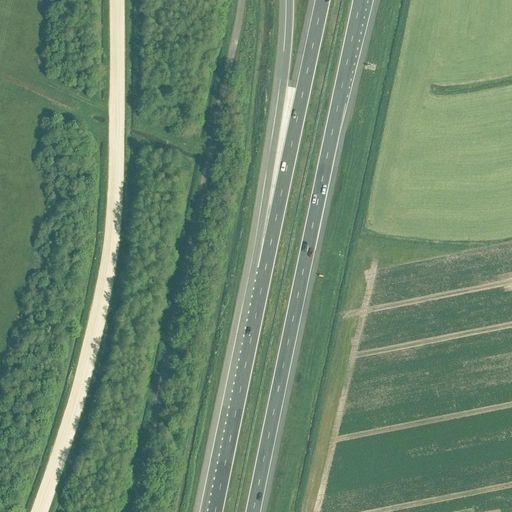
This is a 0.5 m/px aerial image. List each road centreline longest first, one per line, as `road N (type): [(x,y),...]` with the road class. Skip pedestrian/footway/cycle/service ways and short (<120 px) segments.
road 1 (motorway): [(253,511),(360,0)]
road 2 (unclassified): [(137,511),(241,0)]
road 3 (motorway): [(323,0),(264,269)]
road 4 (motorway): [(288,0),(264,269)]
road 5 (motorway): [(264,269),(215,511)]
